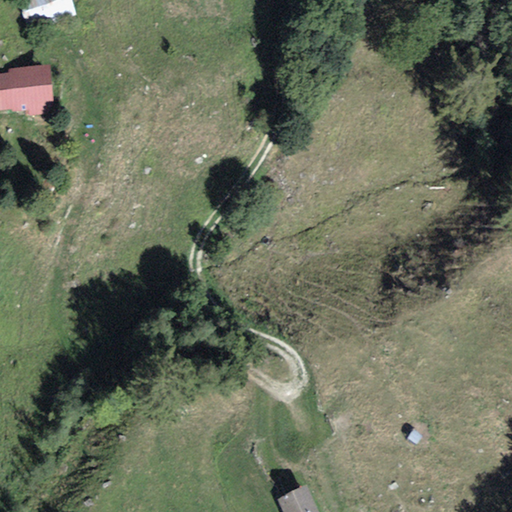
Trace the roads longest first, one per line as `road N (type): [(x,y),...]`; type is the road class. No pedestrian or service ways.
road 1 (track): [(303,0),(266,128),(198,241),(191,272),(206,302),(268,343),(290,368),(284,399),(205,357),(99,362),(64,343),(44,300),(84,152)]
road 2 (track): [(511,133),(492,112),(478,67),(480,34),(499,0)]
